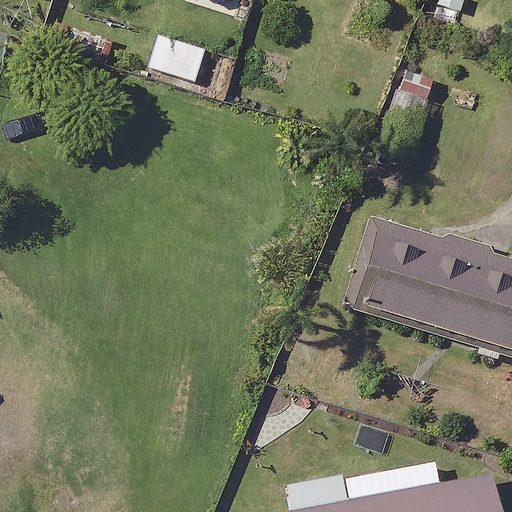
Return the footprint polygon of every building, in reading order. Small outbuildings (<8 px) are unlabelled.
[(105,34),(67,26),(62,51),(100,59),(105,34)] [(201,46),(154,34),(145,67),(192,80),(201,46)] [(425,97),(391,87),(373,155),(407,164),(425,97)] [(339,295),(502,346),(506,332),(511,334),(511,259),(365,213),(339,295)] [(409,482),(406,463),(280,481),(284,511),(494,511),(489,471),(409,482)]
